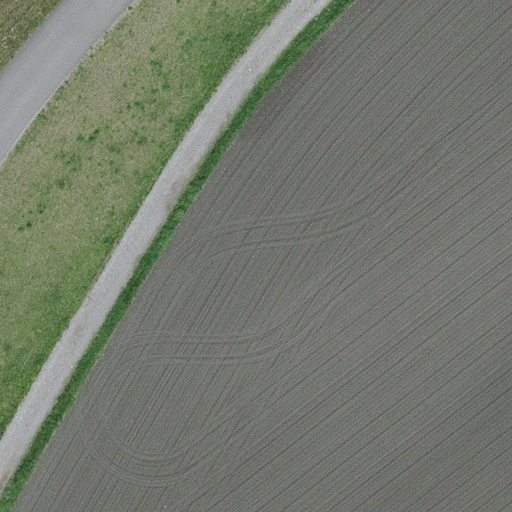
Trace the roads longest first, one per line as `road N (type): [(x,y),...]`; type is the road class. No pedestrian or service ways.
road 1 (track): [(315,0),(270,45),(161,196),(0,476)]
road 2 (unclassified): [(96,0),(0,127)]
